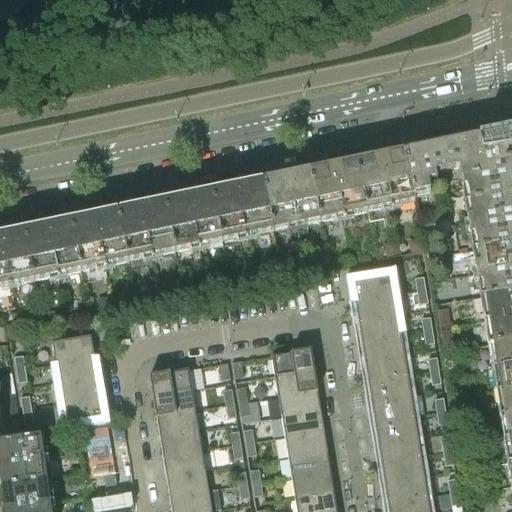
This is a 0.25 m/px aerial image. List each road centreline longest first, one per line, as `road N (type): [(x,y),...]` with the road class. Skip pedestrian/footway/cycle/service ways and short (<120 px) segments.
road 1 (residential): [(144,511),(124,384),(129,359),(295,326),(317,331),(336,353),(361,511)]
road 2 (secondary): [(511,26),(452,50),(0,143)]
road 3 (residential): [(0,211),(377,133),(397,103)]
road 4 (secondary): [(0,183),(397,103)]
